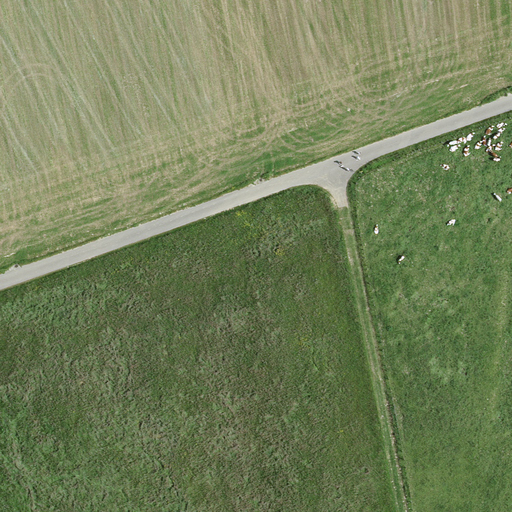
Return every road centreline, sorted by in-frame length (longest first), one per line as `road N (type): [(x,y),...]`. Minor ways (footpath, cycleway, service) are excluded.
road 1 (track): [(334,163),(0,282)]
road 2 (track): [(334,163),(396,511)]
road 3 (track): [(511,101),(334,163)]
